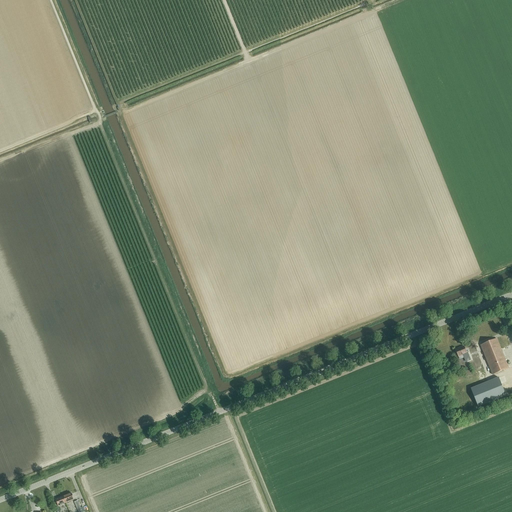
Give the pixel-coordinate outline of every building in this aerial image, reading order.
[(492,374),(508,368),(497,339),(480,345),(492,374)] [(464,346),(455,349),(458,356),(463,355),(466,361),(469,360),(467,353),(464,346)] [(470,388),(477,405),(505,394),(498,376),(470,388)] [(63,497),(65,503),(73,500),(71,493),(63,497)] [(57,506),(65,503),(63,497),(55,500),(57,506)]
